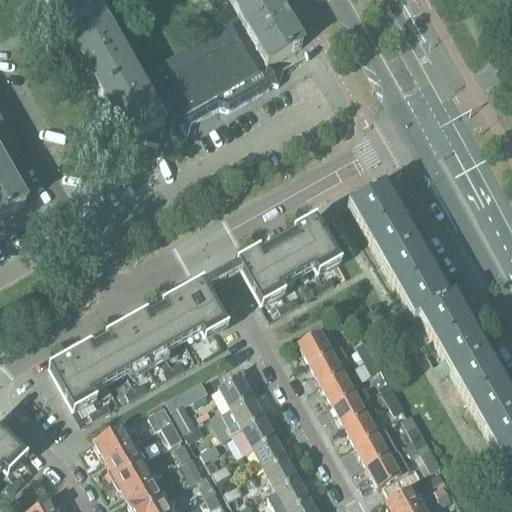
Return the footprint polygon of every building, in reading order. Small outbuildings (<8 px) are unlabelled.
[(42,0),(70,47),(104,27),(88,0),(42,0)] [(225,0),(235,16),(262,0),(225,0)] [(271,0),(262,0),(235,16),(266,70),(301,51),(271,0)] [(70,47),(99,98),(134,78),(104,27),(70,47)] [(229,31),(208,42),(245,106),(268,93),(270,88),(277,90),(281,76),(280,75),(281,75),(266,71),(264,78),(257,76),(256,77),(229,31)] [(208,42),(188,54),(223,114),(228,116),(245,106),(208,42)] [(188,54),(168,66),(201,123),(218,113),(223,114),(188,54)] [(201,123),(168,66),(147,77),(174,125),(170,140),(185,144),(190,129),(201,123)] [(134,78),(99,98),(128,150),(138,144),(139,145),(158,150),(163,130),(134,78)] [(0,223),(5,220),(5,221),(10,218),(10,217),(25,209),(0,166),(0,223)] [(348,213),(380,269),(415,249),(401,225),(401,219),(396,216),(383,193),(384,192),(384,191),(346,213),(346,214),(348,213)] [(315,230),(237,273),(258,310),(279,298),(278,296),(313,277),(314,278),(335,266),(315,230)] [(412,326),(417,323),(447,305),(433,281),(433,276),(429,273),(415,249),(380,269),(412,326)] [(333,290),(329,283),(320,288),(324,295),(333,290)] [(311,293),(315,300),(324,295),(320,288),(311,293)] [(202,293),(49,379),(69,415),(91,404),(90,402),(200,340),(201,342),(222,330),(202,293)] [(417,323),(449,379),(485,359),(471,335),(471,329),(466,326),(453,303),(454,302),(453,301),(447,305),(417,323)] [(298,310),(294,303),(285,308),(289,315),(298,310)] [(285,308),(276,313),(280,320),(289,315),(285,308)] [(337,318),(344,332),(352,327),(344,314),(337,318)] [(297,349),(308,370),(330,358),(323,346),(330,342),(325,333),(297,349)] [(356,353),(363,366),(371,362),(364,349),(356,353)] [(308,370),(320,391),(341,378),(335,367),(346,361),(340,352),(330,358),(308,370)] [(449,379),(481,435),(511,417),(511,406),(503,391),(503,386),(498,383),(485,359),(449,379)] [(371,362),(363,366),(370,379),(378,375),(371,362)] [(174,379),(183,374),(179,367),(170,372),(174,379)] [(161,377),(165,384),(174,379),(170,372),(161,377)] [(209,392),(227,386),(224,377),(206,383),(209,392)] [(320,391),(331,411),(353,399),(341,378),(320,391)] [(217,394),(229,415),(250,402),(239,382),(217,394)] [(137,400),(146,395),(142,388),(133,393),(137,400)] [(165,407),(169,415),(183,407),(185,410),(206,398),(200,388),(165,407)] [(379,394),(386,407),(394,403),(387,390),(379,394)] [(124,398),(128,405),(137,400),(133,393),(124,398)] [(331,411),(343,432),(364,419),(358,408),(368,402),(363,393),(353,399),(331,411)] [(231,440),(240,435),(262,423),(250,402),(229,415),(220,419),(231,440)] [(394,403),(386,407),(393,420),(401,416),(394,403)] [(100,421),(109,416),(105,409),(96,414),(100,421)] [(96,414),(87,419),(91,426),(100,421),(96,414)] [(154,419),(162,432),(170,427),(163,414),(154,419)] [(511,417),(481,435),(511,488),(511,417)] [(343,432),(354,452),(376,440),(375,439),(364,419),(343,432)] [(242,460),(252,456),(273,444),(262,423),(240,435),(246,446),(237,451),(242,460)] [(170,427),(162,432),(170,447),(178,442),(170,427)] [(405,433),(412,446),(420,442),(413,429),(405,433)] [(100,460),(103,466),(131,450),(121,432),(93,448),(94,450),(92,451),(98,461),(100,460)] [(183,440),(188,448),(202,440),(197,432),(183,440)] [(354,452),(365,473),(397,455),(385,433),(375,439),(376,440),(354,452)] [(0,440),(0,478),(2,477),(3,478),(20,461),(0,440)] [(420,442),(412,446),(420,459),(428,455),(420,442)] [(252,456),(263,476),(285,464),(273,444),(252,456)] [(112,485),(141,468),(148,464),(138,446),(131,450),(103,466),(108,473),(107,476),(112,485)] [(174,454),(181,468),(190,463),(182,450),(174,454)] [(199,458),(204,466),(218,458),(213,450),(199,458)] [(397,455),(365,473),(377,494),(385,489),(391,500),(404,492),(399,482),(408,476),(397,455)] [(190,463),(181,468),(188,482),(197,477),(190,463)] [(263,476),(275,497),(296,485),(285,464),(263,476)] [(120,495),(124,502),(152,486),(141,468),(112,485),(117,494),(120,495)] [(211,479),(215,487),(229,479),(225,471),(211,479)] [(19,480),(11,487),(17,493),(24,486),(19,480)] [(275,497),(282,511),(295,511),(308,505),(296,485),(275,497)] [(126,510),(127,511),(147,511),(162,503),(152,486),(124,502),(128,509),(126,510)] [(4,495),(9,500),(17,493),(11,487),(4,495)] [(198,493),(203,503),(214,497),(208,487),(198,493)] [(222,499),(227,507),(241,499),(236,491),(222,499)] [(433,496),(436,503),(448,496),(447,494),(444,495),(442,491),(433,496)] [(420,511),(410,493),(385,507),(386,510),(385,511),(420,511)] [(448,496),(436,503),(441,510),(449,506),(452,504),(448,496)] [(214,497),(203,503),(208,511),(211,511),(220,508),(214,497)] [(166,511),(162,503),(147,511),(166,511)]
